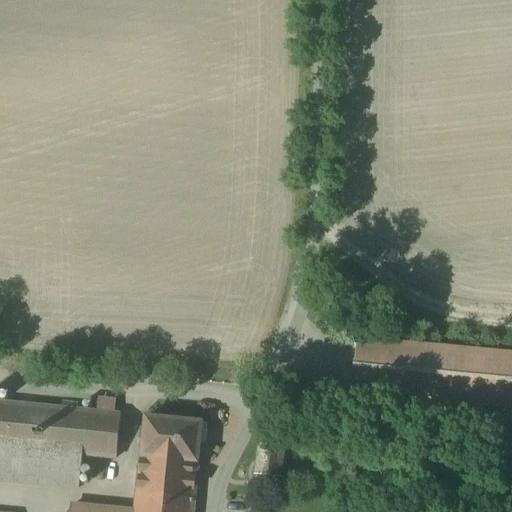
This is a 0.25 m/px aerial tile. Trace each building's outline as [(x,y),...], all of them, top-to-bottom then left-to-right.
[(511,341),(335,323),(330,378),(511,396),(511,341)] [(121,401),(0,388),(0,462),(114,474),(121,401)] [(64,511),(198,511),(206,411),(142,407),(135,496),(66,489),(64,511)] [(294,430),(257,424),(250,468),(286,475),(294,430)] [(11,511),(12,501),(0,499),(0,511),(11,511)]
